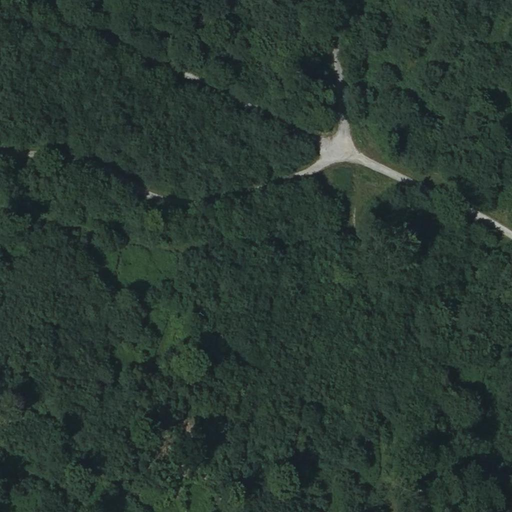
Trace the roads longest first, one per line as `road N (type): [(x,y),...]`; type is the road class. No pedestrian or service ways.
road 1 (track): [(343,151),(310,171),(196,204),(161,202),(81,160),(0,154)]
road 2 (track): [(343,151),(24,0)]
road 3 (track): [(511,254),(343,151)]
road 4 (track): [(331,0),(343,151)]
